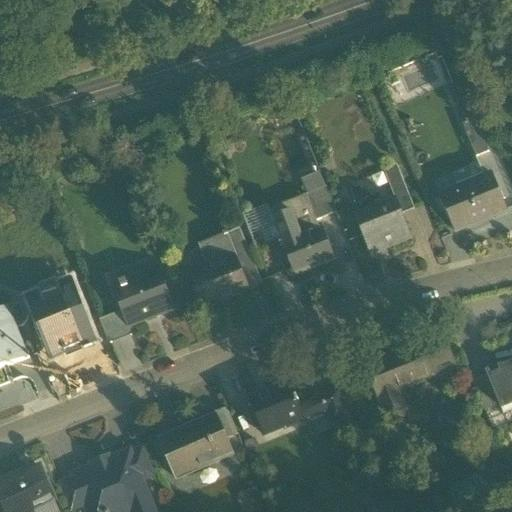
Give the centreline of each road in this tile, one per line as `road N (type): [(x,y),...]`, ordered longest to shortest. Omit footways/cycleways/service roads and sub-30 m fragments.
road 1 (residential): [(511,275),(335,311),(0,443)]
road 2 (secondary): [(378,0),(0,121)]
